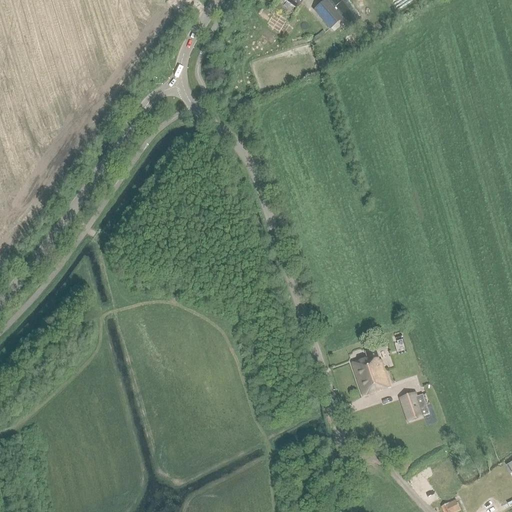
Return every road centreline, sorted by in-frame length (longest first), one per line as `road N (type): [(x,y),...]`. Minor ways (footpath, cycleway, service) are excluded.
road 1 (unclassified): [(353,511),(318,346),(252,167),(181,85)]
road 2 (tertiary): [(0,303),(149,100),(181,85)]
road 3 (track): [(0,432),(95,343),(116,299),(96,238),(67,216)]
